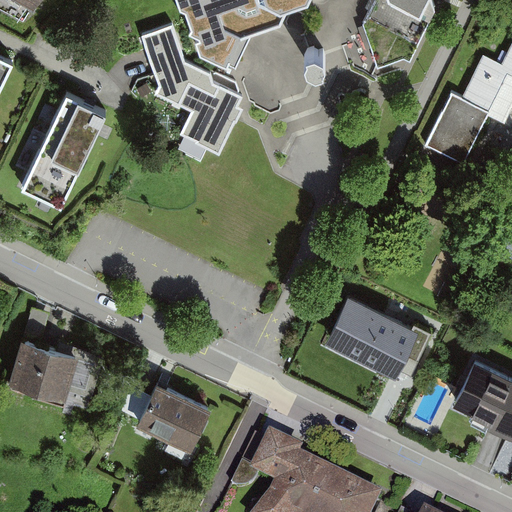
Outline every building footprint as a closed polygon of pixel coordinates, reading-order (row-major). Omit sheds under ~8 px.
[(10,0),(32,12),(39,0),(10,0)] [(171,0),(174,9),(179,10),(193,54),(228,70),(243,33),(276,23),(280,6),(301,3),(302,0),(374,0),(355,38),(374,66),(401,56),(408,61),(426,23),(415,17),(421,0),(171,0)] [(170,27),(139,35),(158,86),(155,96),(190,112),(180,135),(216,156),(241,112),(233,109),(240,98),(213,85),(207,74),(182,64),(170,27)] [(496,72),(478,64),(458,107),(447,102),(422,154),(460,172),(483,124),(499,132),(511,104),(511,53),(506,50),(496,72)] [(105,112),(65,93),(19,188),(59,208),(105,112)] [(511,210),(495,244),(511,252),(511,210)] [(324,352),(384,380),(404,335),(345,308),(324,352)] [(72,352),(14,337),(3,381),(61,396),(72,352)] [(511,436),(511,387),(468,368),(448,411),(510,440),(511,436)] [(210,408),(154,384),(137,422),(194,446),(210,408)] [(371,511),(380,498),(264,431),(238,475),(264,490),(251,511),(286,511),(287,511),(371,511)]
